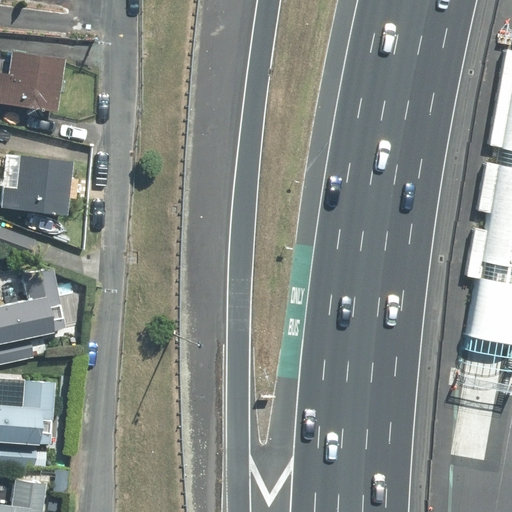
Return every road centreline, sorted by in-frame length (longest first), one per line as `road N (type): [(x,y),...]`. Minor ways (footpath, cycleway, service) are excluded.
road 1 (motorway): [(385,511),(411,235),(455,0)]
road 2 (motorway): [(242,511),(235,293),(246,147),(273,0)]
road 3 (residential): [(123,0),(100,511)]
